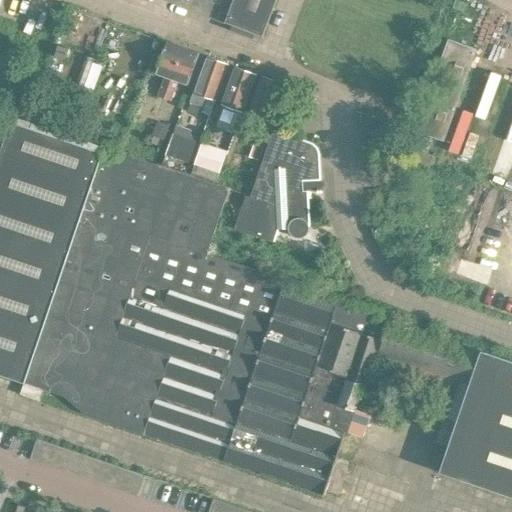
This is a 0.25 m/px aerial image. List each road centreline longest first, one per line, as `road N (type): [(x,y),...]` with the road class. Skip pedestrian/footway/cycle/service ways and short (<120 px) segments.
road 1 (unknown): [(316,511),(0,409)]
road 2 (residential): [(0,465),(130,511)]
